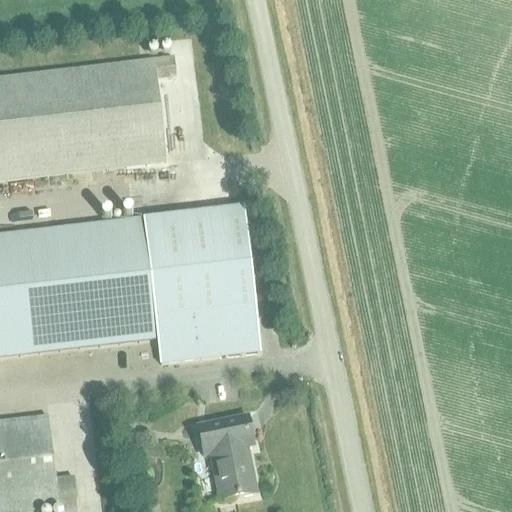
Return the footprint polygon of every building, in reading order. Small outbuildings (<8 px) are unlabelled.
[(0,80),(0,184),(166,165),(156,83),(176,81),(174,61),(153,63),(0,80)] [(144,224),(0,240),(0,359),(157,341),(160,367),(260,354),(243,211),(144,223),(144,224)] [(48,420),(0,426),(0,511),(35,511),(61,509),(60,511),(77,511),(77,507),(74,480),(55,482),(48,420)] [(204,460),(211,458),(220,504),(256,497),(247,451),(254,449),(251,434),(230,439),(227,424),(198,430),(204,460)] [(157,511),(155,501),(138,504),(139,511),(157,511)]
